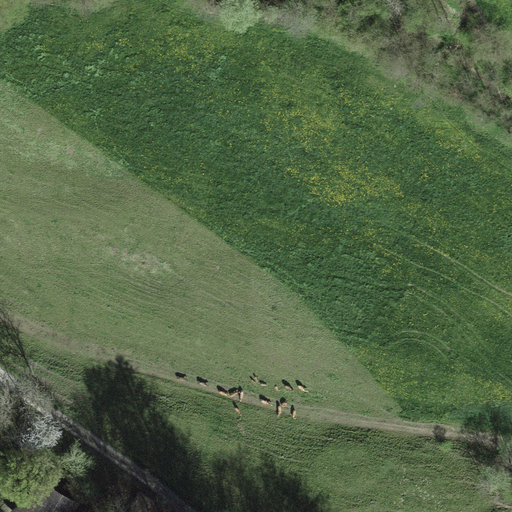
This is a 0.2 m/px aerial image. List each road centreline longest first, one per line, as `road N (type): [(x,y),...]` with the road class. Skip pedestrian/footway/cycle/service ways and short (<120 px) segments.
road 1 (track): [(0,311),(92,348),(280,399),(511,444)]
road 2 (track): [(0,372),(189,511)]
